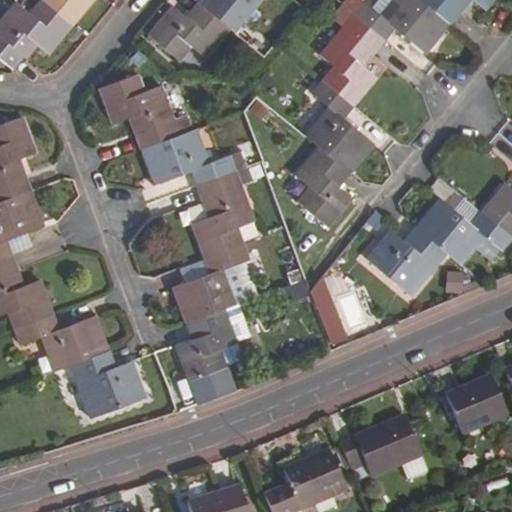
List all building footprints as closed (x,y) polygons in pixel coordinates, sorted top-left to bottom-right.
[(33,42),(47,53),(70,25),(40,0),(29,14),(15,2),(12,0),(0,0),(0,59),(10,69),(33,42)] [(91,0),(40,0),(70,25),(91,0)] [(198,0),(197,1),(228,27),(250,0),(198,0)] [(446,23),(417,0),(376,0),(370,8),(362,1),(352,14),(382,39),(392,27),(422,52),(446,23)] [(417,0),(446,23),(464,0),(471,0),(481,8),(487,0),(417,0)] [(189,44),(203,56),(228,27),(197,1),(184,17),(172,5),(148,35),(177,60),(189,44)] [(373,78),(360,66),(382,39),(352,14),(318,55),(331,66),(320,80),(350,106),(373,78)] [(111,123),(128,118),(140,150),(191,131),(186,117),(172,121),(159,87),(142,93),(136,75),(99,89),(111,123)] [(326,107),(303,136),(317,147),(347,173),(371,143),(340,117),(350,106),(320,80),(309,93),(326,107)] [(0,201),(28,191),(17,159),(33,153),(21,118),(0,124),(0,201)] [(511,128),(506,123),(488,145),(511,164),(511,128)] [(152,184),(190,170),(195,185),(233,171),(228,157),(207,164),(195,130),(191,131),(140,150),(152,184)] [(349,198),(336,186),(347,173),(317,147),(294,175),(308,187),(295,202),(324,226),(349,198)] [(207,217),(191,223),(203,258),(241,244),(235,227),(252,222),(233,171),(195,185),(207,217)] [(511,192),(501,184),(478,211),(508,237),(511,232),(511,192)] [(28,191),(0,201),(0,258),(9,255),(3,240),(26,232),(41,226),(28,191)] [(497,249),(508,237),(478,211),(467,224),(437,199),(413,227),(444,253),(456,263),(480,236),(497,249)] [(364,259),(408,296),(444,253),(413,227),(401,241),(388,230),(364,259)] [(31,247),(26,232),(3,240),(9,255),(31,247)] [(180,283),(171,286),(183,321),(221,308),(235,303),(238,302),(225,267),(247,259),(241,244),(203,258),(208,273),(180,283)] [(0,314),(7,312),(13,329),(51,316),(37,281),(20,287),(9,255),(0,258),(0,314)] [(203,258),(175,268),(180,283),(208,273),(203,258)] [(447,272),(447,291),(461,291),(462,272),(447,272)] [(325,344),(340,338),(317,276),(305,290),(325,344)] [(247,338),(235,303),(221,308),(233,343),(247,338)] [(216,349),(233,343),(221,308),(183,321),(190,340),(175,345),(195,402),(231,390),(223,365),(216,349)] [(51,370),(69,363),(105,350),(92,316),(56,329),(51,316),(13,329),(18,343),(39,335),(51,370)] [(239,359),(233,343),(216,349),(223,365),(239,359)] [(112,368),(105,350),(69,363),(88,416),(141,397),(129,361),(112,368)] [(511,365),(502,369),(511,392),(511,365)] [(489,376),(445,395),(461,436),(506,416),(489,376)] [(404,416),(338,444),(350,472),(352,471),(365,466),(370,478),(400,465),(421,456),(404,416)] [(330,449),(282,470),(288,485),(262,495),(269,511),(299,511),(345,492),(330,449)] [(340,449),(335,450),(343,469),(348,467),(340,449)] [(462,471),(480,465),(474,450),(457,456),(462,471)] [(421,456),(400,465),(407,481),(427,472),(421,456)] [(363,467),(352,471),(357,483),(368,478),(363,467)] [(246,511),(239,487),(186,501),(189,511),(246,511)]
